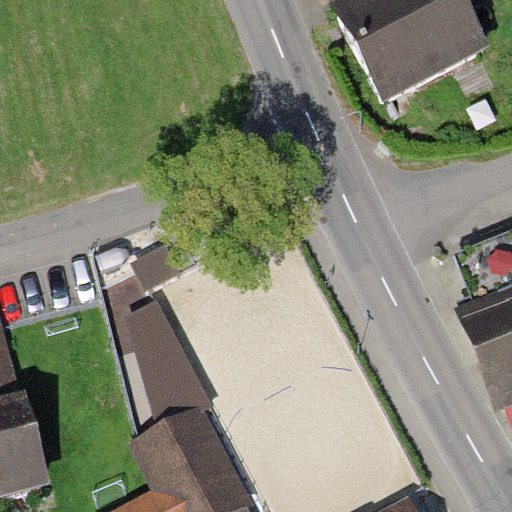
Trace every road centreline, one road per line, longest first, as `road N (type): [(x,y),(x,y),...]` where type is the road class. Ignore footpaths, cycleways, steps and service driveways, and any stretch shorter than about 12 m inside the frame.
road 1 (tertiary): [(320,138),(421,349),(511,511)]
road 2 (unclassified): [(320,138),(98,228),(0,251)]
road 3 (track): [(511,167),(361,230)]
road 4 (tertiary): [(264,0),(320,138)]
